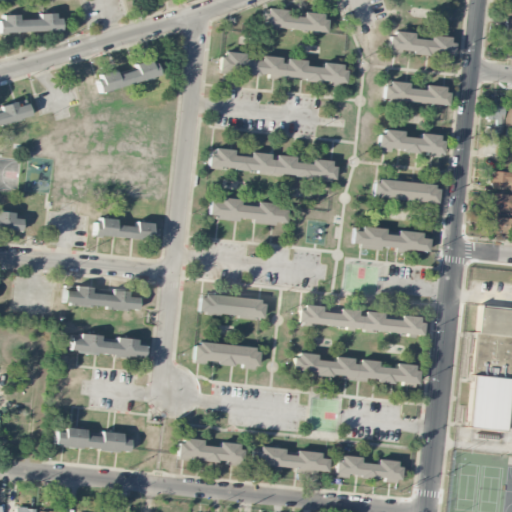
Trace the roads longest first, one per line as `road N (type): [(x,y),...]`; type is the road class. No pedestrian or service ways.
road 1 (residential): [(481,0),(429,511)]
road 2 (residential): [(419,511),(0,467)]
road 3 (residential): [(201,12),(163,373),(178,397)]
road 4 (residential): [(236,0),(0,72)]
road 5 (residential): [(174,274),(0,255)]
